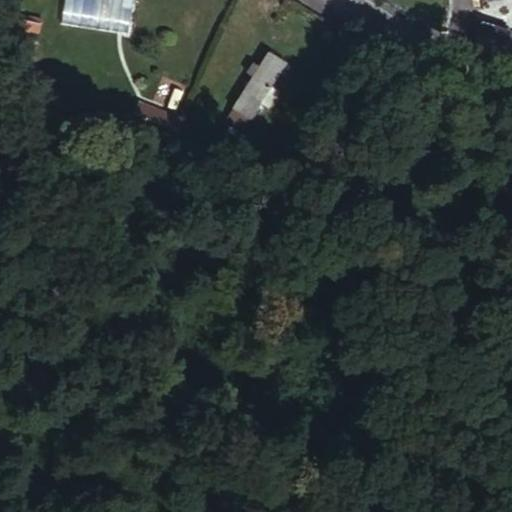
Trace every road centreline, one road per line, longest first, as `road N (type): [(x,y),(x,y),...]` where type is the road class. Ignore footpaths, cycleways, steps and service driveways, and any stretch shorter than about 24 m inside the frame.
road 1 (track): [(0,231),(165,511)]
road 2 (residential): [(337,0),(407,47),(511,85)]
